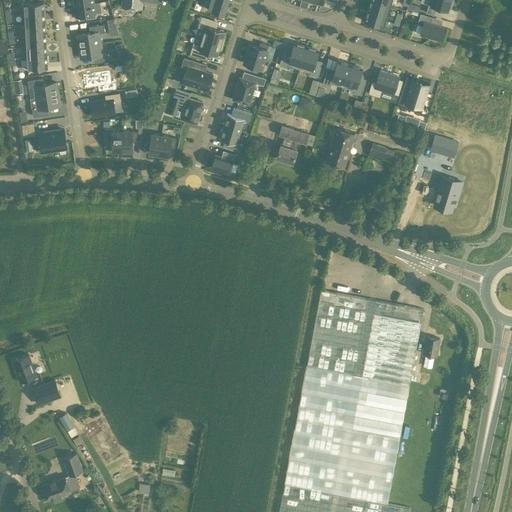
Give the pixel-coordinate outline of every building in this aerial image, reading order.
[(122,2),(121,6),(141,8),(142,8),(141,14),(142,14),(148,17),(153,18),(156,7),(157,0),(121,0),(122,0),(122,2)] [(226,15),(230,4),(216,0),(209,0),(207,9),(226,15)] [(387,15),(390,5),(373,0),(370,0),(367,10),(387,15)] [(450,0),(429,0),(426,12),(433,14),(436,5),(448,9),(450,0)] [(24,3),(24,14),(44,13),(44,2),(24,3)] [(96,17),(93,2),(74,5),(76,15),(86,14),(86,18),(96,17)] [(383,26),(387,15),(367,10),(364,20),(383,26)] [(45,24),(44,13),(24,14),(25,25),(45,24)] [(440,39),(443,27),(430,23),(432,16),(421,13),(417,24),(423,25),(420,33),(430,36),(429,38),(437,40),(437,38),(440,39)] [(201,36),(223,43),(225,37),(223,36),(225,30),(212,26),(214,19),(201,15),(198,27),(204,29),(201,36)] [(116,24),(114,17),(107,19),(108,26),(116,24)] [(79,46),(101,42),(99,32),(105,31),(103,23),(88,26),(89,32),(77,34),(79,46)] [(25,36),(46,34),(45,24),(25,25),(25,36)] [(26,46),(46,45),(46,34),(25,36),(26,46)] [(223,43),(201,36),(199,44),(193,42),(189,54),(202,58),(204,51),(217,55),(219,49),(221,49),(223,43)] [(246,52),(264,58),(269,44),(260,41),(258,46),(249,43),(246,52)] [(101,42),(79,46),(80,58),(93,56),(94,62),(109,60),(108,52),(102,53),(101,42)] [(299,68),(306,46),(294,42),(290,53),(283,51),(279,65),(287,67),(287,65),(299,68)] [(27,57),(47,56),(46,45),(26,46),(27,57)] [(306,46),(299,68),(310,72),(309,74),(317,77),(322,63),(314,61),(318,50),(306,46)] [(125,52),(119,55),(121,61),(127,58),(125,52)] [(264,58),(246,52),(243,62),(252,65),(251,69),(258,71),(260,67),(261,68),(264,58)] [(48,67),(47,56),(27,57),(27,68),(48,67)] [(196,86),(207,90),(212,73),(204,70),(203,69),(202,68),(203,64),(206,65),(206,64),(184,57),(180,70),(185,72),(182,82),(188,84),(187,86),(196,89),(196,86)] [(342,86),(349,64),(337,60),(334,71),(327,69),(322,82),(330,85),(331,83),(342,86)] [(361,68),(349,64),(342,86),(354,90),(353,92),(361,94),(365,81),(358,78),(361,68)] [(280,82),(282,69),(274,67),(272,81),(280,82)] [(115,83),(111,83),(109,70),(82,74),(84,88),(98,86),(98,93),(116,90),(115,83)] [(382,90),(398,95),(403,79),(398,78),(399,76),(380,70),(376,81),(372,80),(368,93),(380,96),(382,90)] [(263,85),(266,77),(252,73),(250,80),(240,76),(233,98),(248,103),(255,82),(263,85)] [(36,97),(58,93),(56,82),(43,83),(42,77),(27,79),(28,87),(34,86),(36,97)] [(313,79),(313,95),(326,95),(326,87),(320,87),(320,79),(313,79)] [(410,85),(404,83),(399,99),(419,105),(422,95),(425,96),(429,84),(412,79),(410,85)] [(175,107),(184,110),(181,118),(196,123),(203,102),(189,97),(190,92),(176,88),(174,95),(178,96),(175,107)] [(105,98),(90,101),(92,115),(115,112),(113,101),(120,100),(119,92),(105,94),(105,98)] [(58,93),(36,97),(37,107),(32,108),(33,116),(48,113),(47,107),(59,105),(58,93)] [(299,105),(310,108),(313,98),(302,95),(299,105)] [(227,113),(223,125),(240,131),(244,119),(249,120),(251,113),(233,107),(231,114),(227,113)] [(407,114),(406,116),(399,113),(397,120),(424,128),(426,122),(419,120),(419,118),(407,114)] [(292,162),(293,159),(299,141),(312,145),(315,135),(281,124),(278,134),(284,136),(281,144),(280,144),(276,157),(292,162)] [(240,131),(223,125),(220,137),(219,137),(219,138),(224,139),(222,146),(239,152),(242,144),(237,142),(240,131)] [(354,133),(336,128),(325,161),(344,167),(354,133)] [(39,135),(39,138),(41,150),(42,153),(67,150),(66,146),(67,146),(65,134),(64,135),(64,131),(39,135)] [(122,150),(122,131),(111,131),(111,133),(107,133),(108,141),(112,140),(112,150),(122,150)] [(122,131),(122,150),(132,150),(132,140),(137,140),(136,131),(122,131)] [(158,154),(161,135),(151,133),(151,135),(147,134),(146,142),(150,142),(148,152),(158,154)] [(430,148),(453,155),(458,141),(435,134),(430,148)] [(176,137),(161,135),(158,154),(168,155),(170,146),(174,146),(176,137)] [(261,145),(263,139),(251,135),(249,141),(261,145)] [(383,159),(387,147),(372,143),(368,155),(383,159)] [(215,154),(210,171),(227,176),(234,153),(223,149),(221,156),(215,154)] [(381,173),(384,163),(367,158),(364,168),(381,173)] [(440,175),(436,189),(433,198),(436,198),(434,204),(451,209),(453,203),(455,204),(462,181),(448,177),(440,175)] [(423,308),(321,289),(278,511),(408,511),(410,507),(386,502),(409,382),(423,308)] [(426,336),(423,354),(433,356),(435,356),(439,338),(426,336)] [(20,381),(36,376),(28,354),(12,359),(20,381)] [(32,388),(38,403),(60,395),(55,380),(32,388)] [(413,388),(409,411),(424,414),(428,391),(413,388)] [(66,412),(59,416),(67,429),(74,425),(66,412)] [(62,457),(66,466),(80,461),(77,452),(62,457)] [(83,470),(80,461),(66,466),(69,475),(83,470)] [(64,476),(42,484),(48,499),(54,497),(54,499),(62,496),(61,494),(69,491),(64,476)] [(97,496),(100,494),(98,490),(98,486),(95,484),(91,487),(91,491),(95,492),(97,496)]
